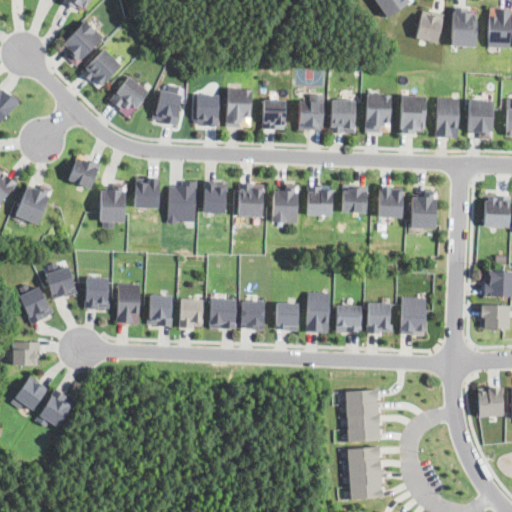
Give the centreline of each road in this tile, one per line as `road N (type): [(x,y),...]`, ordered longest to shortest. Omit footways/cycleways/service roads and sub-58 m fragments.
road 1 (residential): [(23,50),(72,106),(135,150),(511,165)]
road 2 (residential): [(75,348),(511,360)]
road 3 (residential): [(511,511),(481,479),(455,410),(461,164)]
